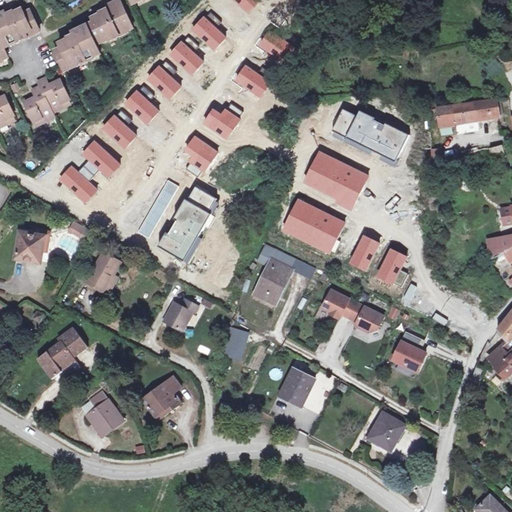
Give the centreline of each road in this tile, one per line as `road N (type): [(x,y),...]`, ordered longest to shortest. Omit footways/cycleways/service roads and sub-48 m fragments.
road 1 (tertiary): [(0,415),(89,467),(113,471),(140,473),(210,454),(297,454),(347,472),(403,511)]
road 2 (residential): [(0,165),(104,224),(124,222),(276,14)]
road 3 (residential): [(301,280),(279,329),(284,341),(450,438)]
road 4 (unclassified): [(511,303),(480,345),(450,438)]
